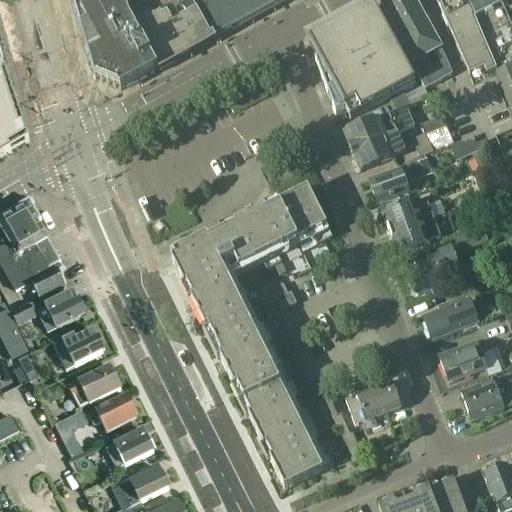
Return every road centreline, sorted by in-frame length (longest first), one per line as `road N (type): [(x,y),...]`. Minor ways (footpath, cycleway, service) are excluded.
road 1 (residential): [(445,456),(280,31)]
road 2 (secondary): [(240,511),(128,288),(73,146)]
road 3 (unclassified): [(73,146),(280,31)]
road 4 (secondary): [(73,146),(29,0)]
road 5 (residential): [(317,511),(445,456)]
